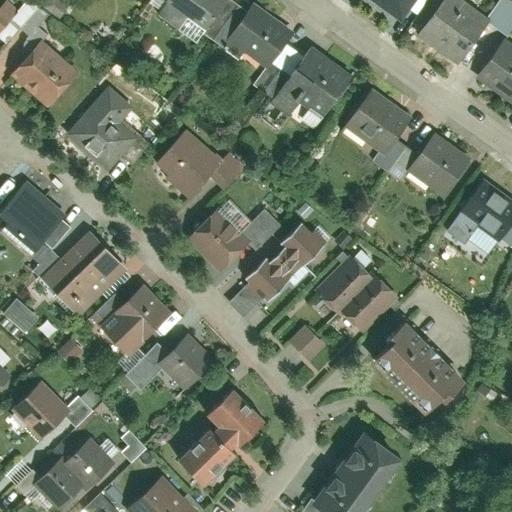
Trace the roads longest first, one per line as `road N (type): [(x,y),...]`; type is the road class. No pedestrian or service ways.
road 1 (residential): [(0,132),(309,411),(305,462),(263,511)]
road 2 (residential): [(511,145),(307,0)]
